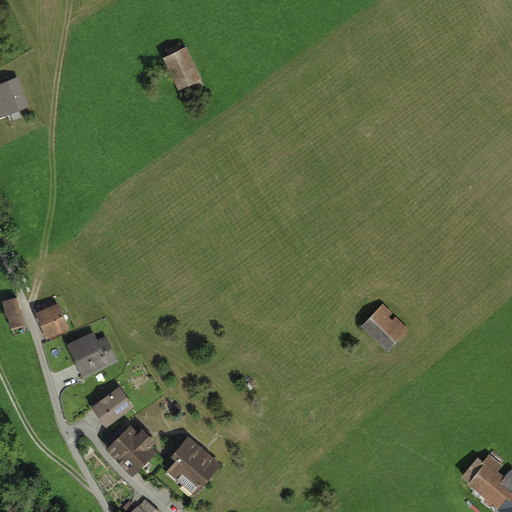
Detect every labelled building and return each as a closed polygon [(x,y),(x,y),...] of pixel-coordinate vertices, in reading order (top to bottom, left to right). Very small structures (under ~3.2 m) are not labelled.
[(186,50),(159,63),(173,93),(200,81),(186,50)] [(12,81),(0,85),(0,107),(2,115),(21,108),(12,81)] [(18,292),(3,296),(11,325),(26,321),(18,292)] [(61,304),(36,312),(44,337),(69,330),(61,304)] [(382,304),(358,326),(384,353),(408,331),(382,304)] [(90,333),(62,345),(76,379),(117,362),(107,337),(94,342),(90,333)] [(117,386),(84,405),(97,426),(129,406),(117,386)] [(126,422),(97,449),(124,477),(153,450),(126,422)] [(181,439),(155,470),(187,497),(213,466),(181,439)] [(499,468),(483,454),(460,481),(496,511),(511,511),(511,491),(511,494),(491,477),(499,468)] [(146,511),(134,495),(112,511),(146,511)]
